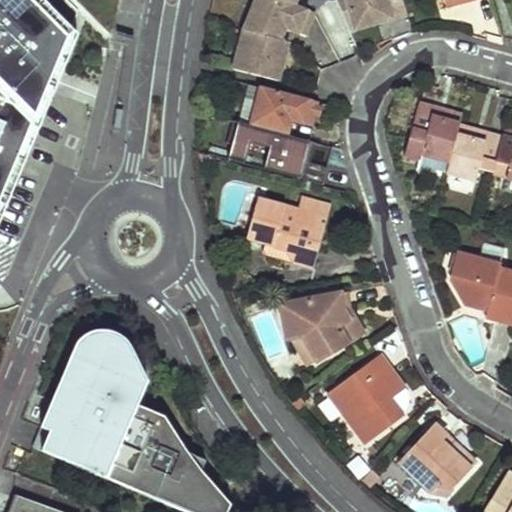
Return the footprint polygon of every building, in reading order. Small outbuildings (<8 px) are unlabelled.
[(44,0),(0,0),(0,228),(42,126),(60,82),(80,34),(44,0)] [(304,7),(286,0),(254,0),(243,30),(283,41),(286,28),(307,33),(313,11),(304,7)] [(412,14),(408,0),(350,0),(360,31),(412,14)] [(474,0),(459,0),(447,4),(450,13),(476,5),(474,0)] [(283,41),(243,30),(234,69),(279,81),(290,43),(283,41)] [(317,102),(260,87),(251,126),(287,136),(291,122),(310,127),(317,102)] [(460,125),(461,122),(433,116),(436,106),(420,101),(403,153),(418,158),(420,154),(450,162),(458,135),(460,125)] [(433,116),(461,122),(463,113),(436,106),(433,116)] [(123,113),(116,111),(113,130),(120,131),(123,113)] [(487,132),(460,125),(458,135),(484,142),(487,132)] [(502,137),(493,168),(492,174),(490,179),(507,184),(511,185),(511,133),(504,131),(502,137)] [(450,162),(447,173),(477,181),(481,170),(492,174),(493,168),(502,137),(487,132),(484,142),(458,135),(450,162)] [(321,181),(329,150),(307,144),(299,175),(321,181)] [(256,199),(246,240),(264,244),(284,250),(292,263),(310,253),(312,244),(318,245),(326,218),(256,199)] [(284,250),(264,244),(261,256),(312,268),(318,245),(312,244),(310,253),(292,263),(284,250)] [(470,253),(461,251),(457,275),(461,286),(470,253)] [(502,262),(470,253),(461,286),(467,304),(475,299),(490,303),(489,310),(487,317),(511,324),(511,269),(501,266),(502,262)] [(346,293),(340,294),(351,327),(356,325),(346,293)] [(340,294),(281,303),(284,338),(288,337),(299,336),(313,361),(359,334),(356,325),(351,327),(340,294)] [(475,299),(467,304),(489,310),(490,303),(475,299)] [(299,336),(288,337),(304,366),(313,361),(299,336)] [(108,354),(114,342),(111,340),(96,338),(84,343),(108,354)] [(169,511),(213,511),(218,501),(198,474),(180,466),(184,456),(158,421),(132,410),(123,406),(130,391),(138,394),(141,387),(128,356),(123,349),(114,342),(108,354),(84,343),(76,350),(69,365),(77,369),(68,389),(59,385),(49,407),(59,412),(54,421),(44,417),(36,433),(46,438),(38,456),(134,497),(138,488),(158,496),(154,505),(169,511)] [(328,396),(364,444),(401,417),(389,400),(402,389),(380,358),(328,396)] [(77,369),(69,365),(59,385),(68,389),(77,369)] [(138,394),(130,391),(123,406),(132,410),(138,394)] [(59,412),(49,407),(44,417),(54,421),(59,412)] [(432,491),(445,492),(474,458),(431,421),(397,460),(432,491)] [(46,438),(36,433),(27,452),(38,456),(46,438)] [(202,463),(184,456),(180,466),(198,474),(202,463)] [(510,511),(511,511),(511,474),(493,501),(511,511),(510,511)] [(138,488),(134,497),(154,505),(158,496),(138,488)] [(51,511),(8,497),(3,511),(51,511)] [(224,511),(225,510),(218,501),(213,511),(224,511)] [(510,511),(511,511),(493,501),(487,511),(510,511)]
